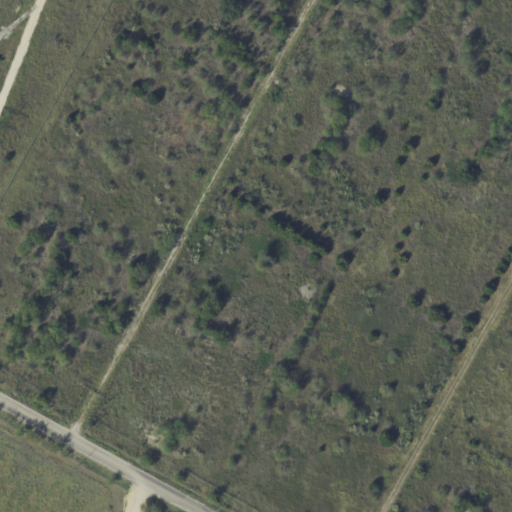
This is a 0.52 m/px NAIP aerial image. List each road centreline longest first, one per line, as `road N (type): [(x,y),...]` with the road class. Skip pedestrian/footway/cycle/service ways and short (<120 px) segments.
road 1 (residential): [(71,439),(314,0)]
road 2 (residential): [(0,399),(202,511)]
